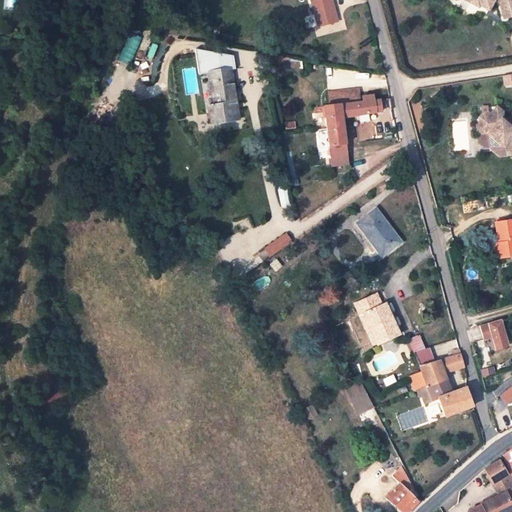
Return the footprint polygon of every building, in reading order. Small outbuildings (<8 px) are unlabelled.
[(310,0),(317,26),(333,22),(331,15),(335,14),(331,0),(310,0)] [(453,0),(454,4),(460,2),(478,10),(479,8),(468,3),(470,0),(469,0),(453,0)] [(511,0),(469,0),(470,0),(468,3),(479,8),(488,12),(494,2),(500,5),(502,14),(511,10),(511,0)] [(511,10),(502,14),(504,21),(511,18),(511,10)] [(230,69),(209,72),(214,105),(208,106),(210,124),(238,120),(230,69)] [(511,73),(503,75),(504,86),(511,85),(511,73)] [(327,94),(330,106),(359,102),(359,97),(358,89),(327,94)] [(373,100),(363,102),(359,102),(330,106),(323,107),(327,132),(343,130),(341,118),(376,112),(375,104),(374,100),(373,100)] [(496,110),(491,116),(482,118),(479,122),(480,129),(481,132),(487,131),(492,134),(490,137),(506,149),(508,145),(511,148),(511,125),(510,128),(502,121),(503,119),(502,114),(496,110)] [(478,130),(479,139),(490,137),(492,134),(487,131),(481,132),(480,129),(478,130)] [(343,130),(327,132),(332,166),(348,164),(343,130)] [(376,209),(356,223),(382,256),(401,242),(376,209)] [(511,220),(495,223),(498,243),(500,243),(502,257),(511,255),(511,220)] [(290,241),(286,234),(265,249),(270,255),(290,241)] [(496,258),(502,257),(500,243),(498,243),(494,243),(496,258)] [(276,260),(270,264),(275,270),(280,266),(276,260)] [(354,304),(359,315),(363,314),(377,344),(398,334),(385,304),(381,306),(376,294),(354,304)] [(363,314),(359,315),(373,345),(377,344),(363,314)] [(500,320),(479,326),(483,340),(493,337),(496,349),(507,346),(500,320)] [(408,340),(414,352),(425,349),(419,336),(408,340)] [(425,349),(414,352),(420,365),(433,361),(429,348),(425,349)] [(461,353),(452,356),(439,360),(443,373),(464,367),(461,353)] [(472,405),(466,387),(451,393),(443,373),(439,360),(433,361),(420,365),(422,372),(426,383),(427,387),(420,389),(422,395),(423,398),(430,395),(431,400),(432,401),(437,399),(441,411),(438,413),(439,418),(472,405)] [(493,366),(480,370),(482,377),(494,373),(493,366)] [(422,372),(413,375),(417,387),(426,383),(422,372)] [(359,385),(356,379),(343,386),(349,399),(365,391),(364,389),(361,383),(359,385)] [(373,407),(365,391),(349,399),(357,415),(373,407)] [(316,403),(303,410),(308,419),(321,412),(316,403)] [(511,449),(499,460),(501,462),(510,478),(511,484),(511,449)] [(484,469),(492,486),(505,479),(497,464),(484,469)] [(406,511),(408,510),(417,501),(414,498),(416,497),(412,489),(413,488),(400,468),(391,476),(399,484),(385,498),(398,511),(406,511)] [(508,511),(511,511),(506,499),(505,494),(499,498),(468,511),(508,511)]
